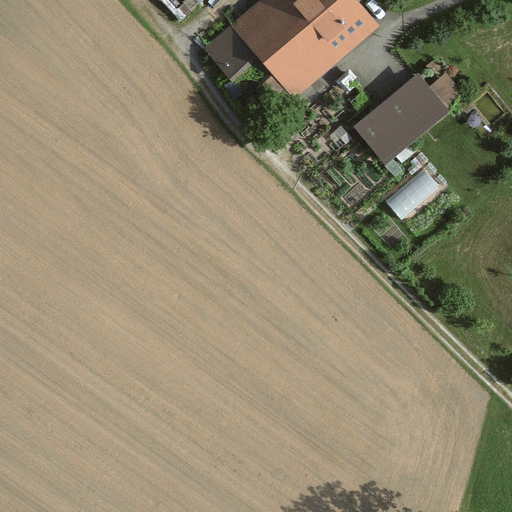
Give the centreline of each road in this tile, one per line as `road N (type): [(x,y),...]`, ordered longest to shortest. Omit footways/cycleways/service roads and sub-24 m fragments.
road 1 (track): [(284,168),(319,214),(511,401)]
road 2 (track): [(462,0),(409,20),(315,87),(287,133),(284,168)]
road 3 (track): [(121,0),(284,168)]
